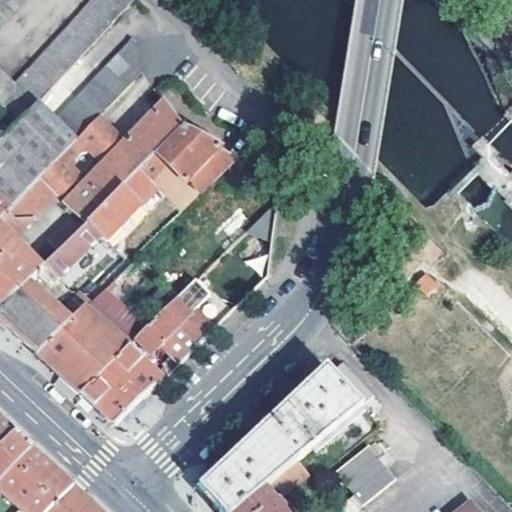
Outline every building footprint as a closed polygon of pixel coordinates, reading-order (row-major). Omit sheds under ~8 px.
[(0,67),(0,23),(22,0),(0,0),(0,112),(15,126),(38,102),(112,26),(137,1),(135,0),(94,0),(71,24),(15,81),(0,67)] [(139,45),(135,42),(56,121),(78,142),(90,128),(97,121),(123,92),(143,74),(139,45)] [(43,179),(78,142),(56,121),(38,102),(15,126),(0,142),(0,222),(7,215),(43,179)] [(135,176),(181,129),(164,104),(65,206),(76,216),(49,243),(59,252),(86,224),(135,176)] [(117,141),(97,121),(90,128),(78,142),(43,179),(7,215),(14,223),(33,222),(57,197),(60,199),(117,141)] [(146,187),(150,183),(167,167),(186,186),(198,199),(214,183),(205,173),(225,153),(221,150),(181,129),(135,176),(146,187)] [(225,153),(205,173),(214,183),(238,160),(225,153)] [(106,244),(157,192),(150,183),(146,187),(135,176),(86,224),(101,238),(106,244)] [(14,223),(7,215),(0,222),(0,228),(4,233),(14,223)] [(58,281),(101,238),(86,224),(59,252),(44,267),(58,281)] [(4,233),(0,228),(0,316),(27,286),(42,270),(4,233)] [(436,287),(426,276),(416,286),(425,296),(436,287)] [(0,316),(0,323),(38,358),(70,326),(27,286),(0,316)] [(195,311),(189,317),(176,304),(137,343),(152,358),(161,348),(178,365),(215,330),(195,311)] [(70,326),(38,358),(55,373),(102,326),(86,310),(70,326)] [(73,390),(81,397),(128,351),(102,326),(55,373),(64,382),(73,390)] [(130,350),(128,351),(81,397),(91,406),(99,414),(106,420),(113,427),(161,382),(130,350)] [(343,365),(331,375),(361,409),(373,400),(343,365)] [(271,483),(297,462),(317,446),(361,409),(331,375),(327,370),(262,431),(199,488),(220,511),(236,511),(262,491),(271,483)] [(0,451),(16,435),(3,423),(0,419),(0,451)] [(0,493),(20,511),(49,511),(74,488),(61,477),(16,435),(0,451),(0,493)] [(398,481),(370,447),(337,474),(365,508),(398,481)] [(297,462),(271,483),(282,498),(309,477),(297,462)] [(98,511),(95,508),(74,488),(49,511),(98,511)] [(279,511),(262,491),(236,511),(279,511)]
